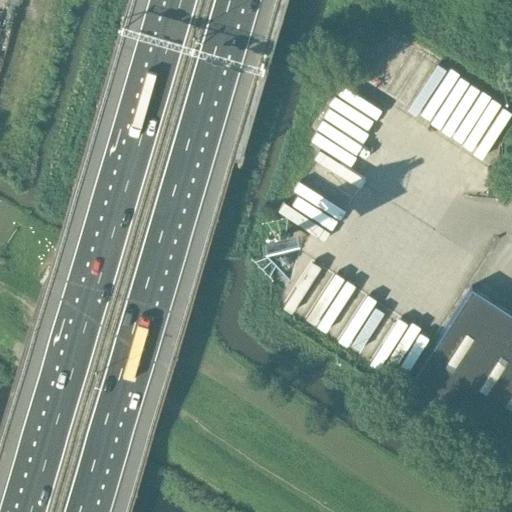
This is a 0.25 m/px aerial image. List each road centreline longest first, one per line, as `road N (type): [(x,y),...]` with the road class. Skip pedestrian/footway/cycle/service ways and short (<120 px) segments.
road 1 (motorway): [(177,0),(26,511)]
road 2 (motorway): [(76,511),(226,0)]
road 3 (track): [(0,287),(338,511)]
